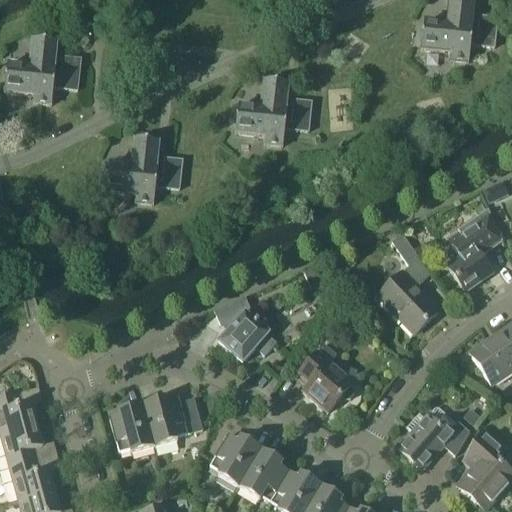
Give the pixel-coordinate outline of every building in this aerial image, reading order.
[(450,1),(449,11),(447,28),(423,25),(420,53),(450,56),(449,64),(468,66),(470,49),(494,52),(497,21),(479,19),(476,43),(470,42),(472,31),(470,30),(473,4),(450,1)] [(33,99),(32,107),(51,109),(53,92),(77,94),(80,62),(62,61),(59,85),(53,84),(55,73),(52,73),(55,46),(33,44),(30,71),(6,68),(3,96),(33,99)] [(284,114),(286,88),(264,85),(261,112),(237,109),(234,137),(264,140),(263,148),(282,150),(284,133),(308,136),(311,105),(293,103),(290,127),(284,126),(286,115),(284,114)] [(135,143),(132,170),(108,168),(105,195),(135,199),(134,207),(153,209),(154,191),(179,194),(182,164),(164,162),(161,185),(155,184),(156,173),(154,173),(157,146),(135,143)] [(493,191),(482,196),(487,206),(497,201),(493,191)] [(461,267),(459,265),(448,272),(464,294),(490,276),(481,263),(482,257),(489,252),(489,253),(501,244),(487,213),(457,234),(460,238),(448,246),(456,257),(459,255),(465,264),(461,267)] [(419,263),(402,238),(391,246),(408,271),(419,263)] [(303,277),(310,291),(321,287),(314,272),(303,277)] [(401,277),(377,300),(413,338),(438,315),(401,277)] [(226,329),(228,334),(217,347),(242,368),(255,353),(264,361),(276,347),(267,339),(268,338),(247,320),(252,318),(244,301),(213,315),(221,331),(226,329)] [(495,340),(497,343),(471,361),(490,389),(511,374),(511,329),(511,328),(495,340)] [(297,378),(309,388),(302,396),(327,417),(341,401),(344,404),(349,403),(353,399),(353,394),(349,391),(353,387),(329,366),(336,359),(323,348),(297,378)] [(0,438),(36,429),(30,407),(21,410),(17,397),(0,401),(0,438)] [(165,402),(142,408),(154,451),(177,445),(176,441),(202,434),(194,405),(179,409),(178,404),(166,407),(165,402)] [(154,451),(142,408),(119,415),(120,420),(109,423),(118,457),(130,454),(130,458),(154,451)] [(427,420),(426,420),(397,453),(420,474),(442,450),(454,460),(469,436),(457,426),(455,428),(438,412),(434,412),(427,420)] [(470,414),(463,422),(472,430),(479,421),(470,414)] [(0,438),(0,441),(9,473),(36,465),(33,453),(42,451),(36,429),(0,438)] [(485,511),(511,481),(511,478),(496,464),(506,453),(481,432),(461,465),(472,474),(457,491),(480,511),(485,511)] [(217,480),(238,492),(261,454),(240,442),(237,446),(228,440),(209,470),(219,476),(217,480)] [(260,501),(269,507),(288,476),(279,471),(281,466),(261,454),(238,492),(258,504),(260,501)] [(9,473),(18,506),(54,496),(48,475),(39,477),(36,465),(9,473)] [(307,511),(321,490),(300,478),(297,482),(288,476),(269,507),(277,511),(307,511)] [(347,511),(339,507),(341,503),(321,490),(307,511),(347,511)] [(18,506),(19,511),(58,511),(54,496),(18,506)]
